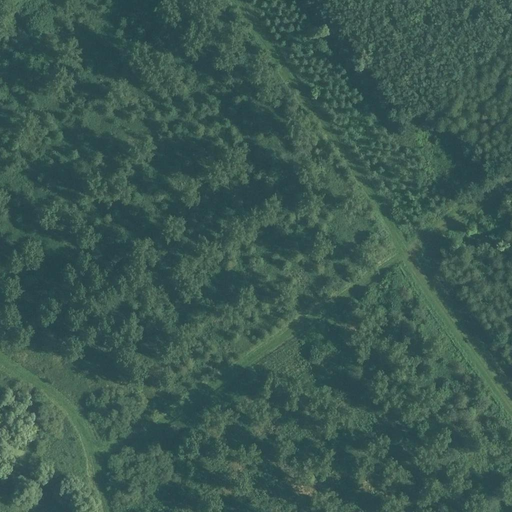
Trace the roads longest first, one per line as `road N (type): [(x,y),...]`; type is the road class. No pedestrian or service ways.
road 1 (track): [(231,0),(511,404)]
road 2 (track): [(511,180),(155,429),(104,451)]
road 3 (track): [(0,361),(50,393),(104,451),(115,511)]
